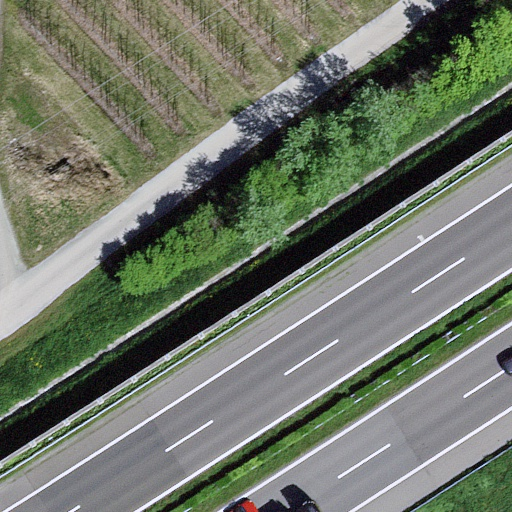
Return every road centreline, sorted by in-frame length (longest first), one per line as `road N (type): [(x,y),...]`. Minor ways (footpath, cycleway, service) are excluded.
road 1 (unclassified): [(0,321),(459,0)]
road 2 (motorway): [(511,224),(66,511)]
road 3 (motorway): [(286,511),(511,366)]
